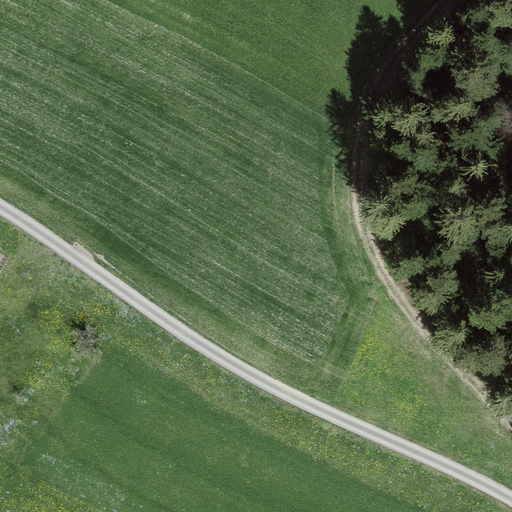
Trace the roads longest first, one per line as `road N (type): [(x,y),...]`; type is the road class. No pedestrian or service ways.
road 1 (track): [(511,501),(297,404),(0,208)]
road 2 (track): [(511,443),(419,347),(374,273),(355,173),(374,97),(409,32),(444,0)]
